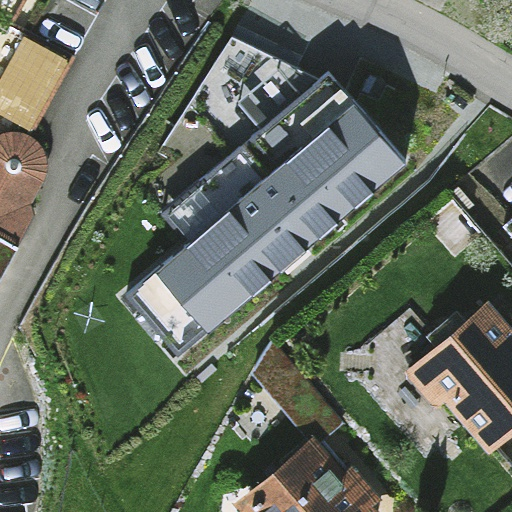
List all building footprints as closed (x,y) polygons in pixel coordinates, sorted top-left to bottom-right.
[(224,210),(126,293),(178,354),(406,159),(328,69),(198,180),(224,210)] [(0,276),(31,220),(26,202),(0,187),(0,276)] [(491,444),(511,425),(511,332),(486,302),(406,372),(434,404),(446,393),(491,444)] [(254,305),(228,350),(255,365),(280,320),(254,305)] [(256,367),(284,400),(308,380),(273,339),(256,367)] [(257,511),(366,511),(357,501),(368,492),(349,470),(338,479),(311,446),(247,500),(257,511)]
